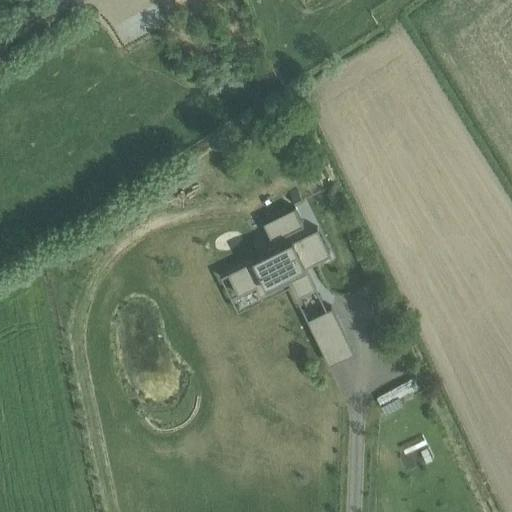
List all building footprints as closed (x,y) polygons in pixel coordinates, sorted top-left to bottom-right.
[(295,203),(262,219),(271,238),(304,222),(295,203)] [(317,224),(219,272),(230,295),(255,283),(260,293),(288,279),(296,295),(316,285),(306,264),(330,252),(317,224)] [(332,303),(307,315),(329,362),(354,350),(332,303)] [(272,304),(263,307),(267,324),(277,322),(272,304)] [(416,373),(376,394),(381,404),(392,398),(396,405),(425,390),(416,373)]
